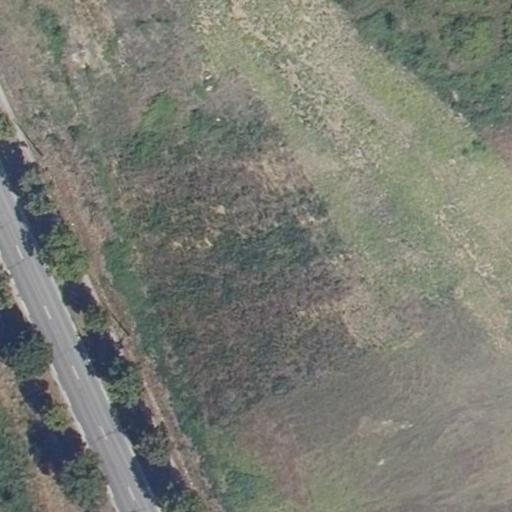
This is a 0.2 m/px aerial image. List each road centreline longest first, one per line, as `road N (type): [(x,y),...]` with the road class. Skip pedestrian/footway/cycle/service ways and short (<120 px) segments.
road 1 (primary): [(511,173),(397,172),(301,153),(189,106),(126,64),(56,0)]
road 2 (primary): [(0,211),(138,511)]
road 3 (primary): [(281,511),(302,442),(362,371),(410,340),(511,310)]
road 4 (primary): [(511,221),(362,240),(271,221)]
road 5 (primary): [(297,347),(335,308),(358,297),(511,265)]
road 6 (primary): [(164,176),(126,162),(80,126),(0,16)]
road 7 (primary): [(59,241),(44,279),(45,339),(74,393),(123,427)]
road 8 (primary): [(0,89),(51,197),(59,241)]
road 9 (primary): [(297,347),(302,287),(271,221)]
road 10 (primary): [(123,427),(183,436),(250,410)]
road 11 (primary): [(164,176),(91,203),(59,241)]
road 12 (primary): [(271,221),(207,179),(164,176)]
